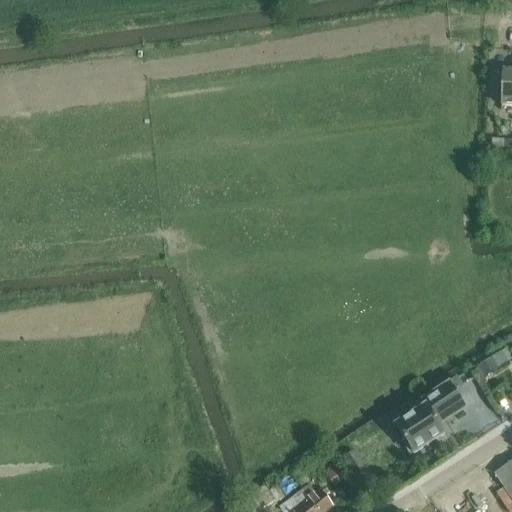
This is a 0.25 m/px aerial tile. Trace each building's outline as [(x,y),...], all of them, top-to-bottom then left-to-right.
[(511,73),(502,73),(500,107),(511,107),(511,73)] [(511,142),(504,142),(503,151),(511,151),(511,142)] [(490,361),(476,370),(481,378),(495,370),(490,361)] [(465,409),(454,393),(450,387),(422,405),(425,410),(396,429),(404,440),(403,441),(406,446),(407,445),(414,456),(444,436),(438,427),(465,409)] [(511,464),(495,476),(511,501),(511,464)] [(335,473),(328,478),(336,488),(342,483),(335,473)] [(368,474),(356,481),(361,488),(373,481),(368,474)] [(267,511),(277,506),(266,488),(241,505),(245,511),(267,511)] [(326,511),(333,507),(320,490),(291,511),(326,511)]
